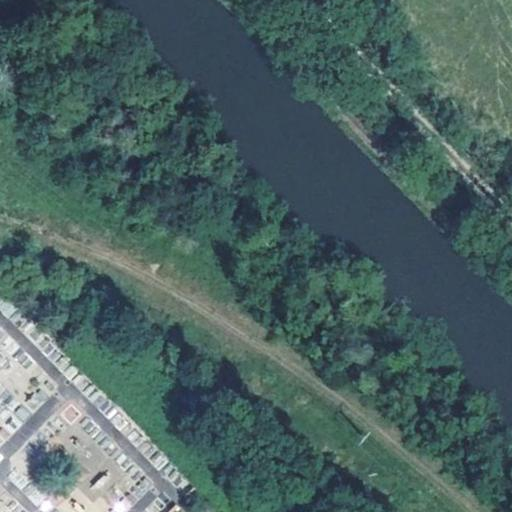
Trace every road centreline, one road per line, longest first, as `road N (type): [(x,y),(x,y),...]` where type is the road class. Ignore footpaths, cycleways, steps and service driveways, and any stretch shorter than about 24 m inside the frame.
road 1 (track): [(232,0),(511,290)]
road 2 (track): [(152,283),(0,229)]
